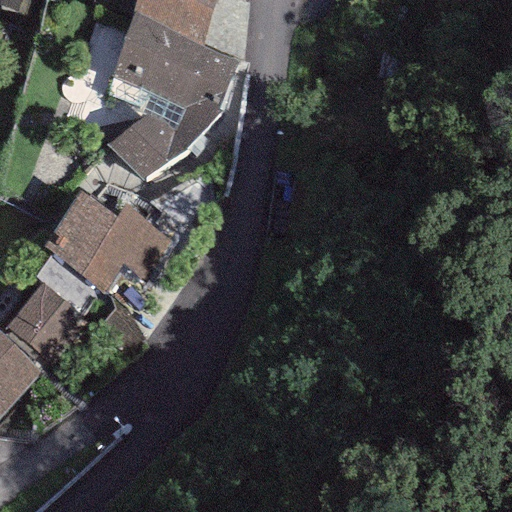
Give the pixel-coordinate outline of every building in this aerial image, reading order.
[(42,0),(0,0),(0,6),(35,19),(42,0)] [(216,0),(136,0),(133,13),(204,47),(216,0)] [(204,47),(133,13),(106,96),(150,115),(106,145),(145,180),(185,151),(218,112),(236,62),(204,47)] [(115,217),(80,193),(42,248),(105,292),(123,266),(144,280),(171,240),(123,207),(115,217)] [(80,317),(41,285),(6,327),(45,359),(80,317)] [(0,416),(41,374),(0,334),(0,416)]
